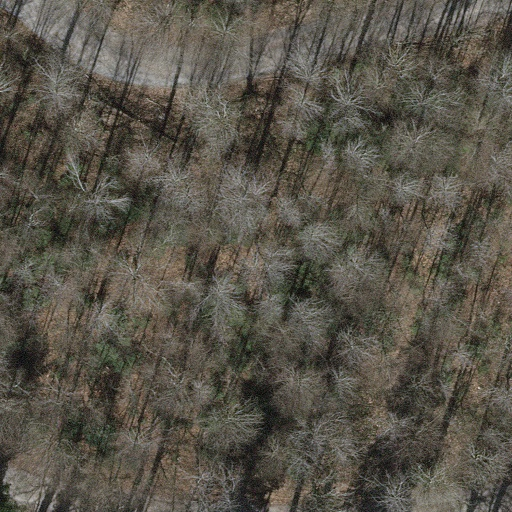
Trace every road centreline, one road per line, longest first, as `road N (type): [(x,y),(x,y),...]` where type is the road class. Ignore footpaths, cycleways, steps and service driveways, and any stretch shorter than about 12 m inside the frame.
road 1 (track): [(0,465),(178,504),(268,509),(410,509),(511,493)]
road 2 (track): [(484,0),(411,11),(272,70),(193,83),(149,82),(74,53),(36,0)]
